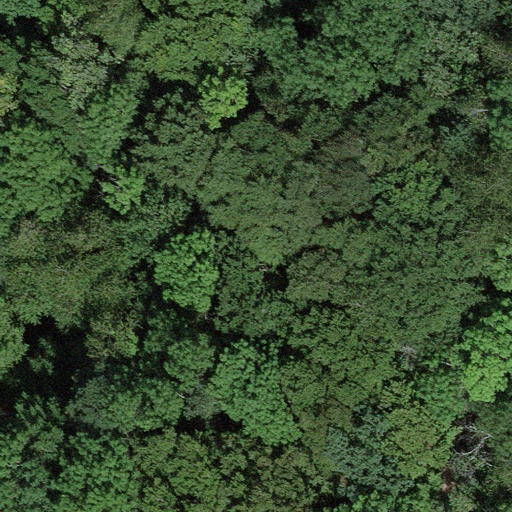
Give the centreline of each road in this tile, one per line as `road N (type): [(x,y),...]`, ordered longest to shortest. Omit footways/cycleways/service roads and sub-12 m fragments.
road 1 (track): [(321,511),(269,387),(151,45),(125,0)]
road 2 (track): [(447,511),(479,338),(502,0)]
